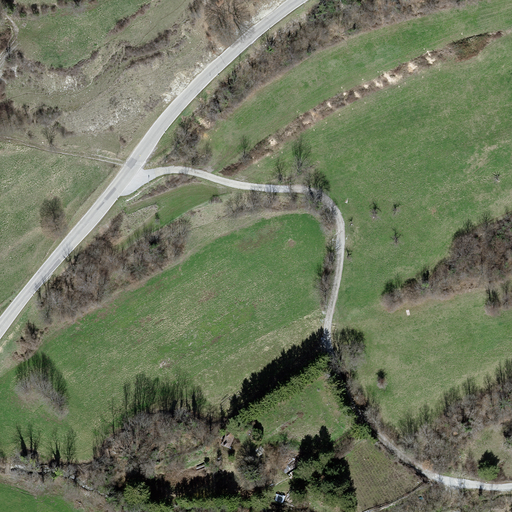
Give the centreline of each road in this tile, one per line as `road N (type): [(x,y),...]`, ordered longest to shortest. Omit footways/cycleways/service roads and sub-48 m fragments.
road 1 (track): [(132,168),(308,193),(333,214),(339,240),(326,333),(352,413),(383,448),(425,475),(511,488)]
road 2 (tertiary): [(303,0),(172,112),(0,331)]
